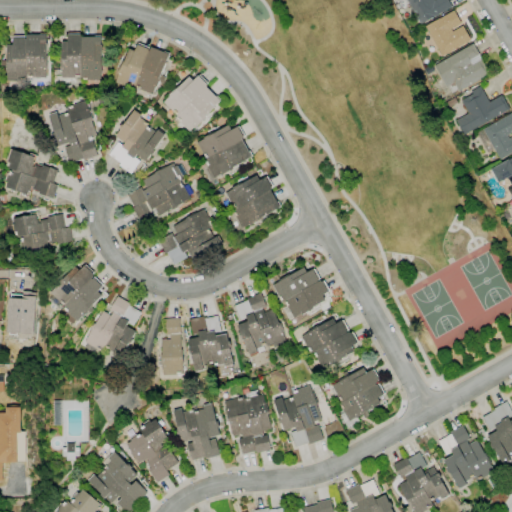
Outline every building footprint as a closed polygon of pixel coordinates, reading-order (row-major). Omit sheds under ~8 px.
[(421,24),(407,0),(448,0),(452,7),(421,24)] [(471,40),(442,57),(425,27),(454,10),(471,40)] [(82,80),(82,77),(63,78),(62,50),(63,50),(63,42),(68,42),(68,35),(70,35),(69,33),(79,33),(79,34),(81,34),(81,36),(82,36),(82,37),(96,37),(96,35),(101,35),(101,53),(102,53),(102,59),(106,59),(106,65),(102,65),(102,72),(102,79),(82,80)] [(28,81),(7,81),(7,71),(6,71),(6,66),(3,66),(3,59),(7,59),(7,56),(5,56),(5,48),(8,48),(8,45),(11,45),(11,39),(14,39),(14,36),(27,36),(27,35),(40,34),(45,34),(45,35),(46,35),(46,56),(48,56),(48,69),(47,69),(47,78),(28,78),(28,81)] [(153,94),(135,87),(134,89),(115,81),(123,61),(124,62),(130,49),(135,51),(138,44),(138,45),(139,43),(151,48),(151,47),(164,52),(171,54),(162,75),(166,77),(163,83),(159,82),(157,87),(156,86),(153,94)] [(452,93),(448,86),(447,87),(435,65),(473,43),(480,56),(471,60),(472,62),(481,57),(490,74),(459,91),(458,89),(452,93)] [(430,74),(426,68),(432,64),(436,71),(430,74)] [(190,131),(177,118),(178,116),(164,102),(170,96),(169,95),(179,85),(180,86),(190,77),(193,80),(199,75),(200,74),(208,82),(207,83),(208,84),(207,86),(221,100),(206,115),(206,116),(197,125),(190,131)] [(78,92),(74,87),(79,83),(83,88),(78,92)] [(470,131),(462,118),(469,114),(461,101),(473,94),(471,91),(480,86),(490,102),(502,95),(510,108),(477,128),(477,127),(470,131)] [(71,163),(66,149),(72,146),(71,142),(60,146),(50,116),(58,113),(59,115),(69,112),(68,107),(86,101),(98,135),(88,138),(90,142),(93,141),(98,155),(85,160),(84,159),(71,163)] [(132,174),(120,165),(122,163),(110,154),(119,142),(124,146),(127,143),(117,136),(122,129),(122,128),(126,122),(136,109),(143,114),(141,117),(150,124),(149,126),(157,132),(159,129),(166,135),(155,150),(156,151),(153,155),(153,154),(148,161),(139,154),(136,158),(141,161),(132,174)] [(511,152),(500,159),(494,148),(487,152),(476,133),(511,112),(511,132),(507,135),(509,138),(511,136),(511,152)] [(214,178),(205,161),(209,159),(199,142),(205,138),(204,137),(209,134),(210,136),(229,125),(232,130),(237,127),(238,127),(240,126),(245,137),(243,138),(244,139),(243,140),(252,157),(234,167),(234,168),(223,175),(222,174),(214,178)] [(54,198),(40,193),(34,191),(34,189),(33,189),(34,187),(32,186),(30,190),(28,195),(6,187),(8,181),(5,180),(8,173),(10,174),(11,169),(7,168),(8,166),(7,166),(8,162),(6,161),(11,149),(12,150),(13,149),(31,156),(31,154),(38,156),(36,162),(35,162),(34,166),(35,167),(36,165),(44,167),(44,165),(59,170),(55,183),(59,185),(54,198)] [(511,186),(507,178),(499,182),(498,180),(497,181),(491,171),(492,171),(491,170),(511,157),(511,186)] [(140,220),(133,208),(135,207),(128,195),(142,187),(144,191),(147,189),(143,181),(174,163),(176,166),(178,165),(178,166),(182,164),(187,173),(183,175),(184,176),(182,177),(184,180),(182,181),(191,198),(184,202),(185,203),(175,208),(174,207),(160,215),(158,211),(153,213),(152,213),(140,220)] [(243,228),(233,211),(236,210),(226,193),(232,189),(232,188),(241,183),(241,184),(257,175),(260,180),(266,177),(267,177),(268,177),(273,186),(272,186),(273,188),(270,189),(280,207),(281,206),(281,207),(274,211),(262,218),(251,225),(251,224),(243,228)] [(175,265),(168,253),(166,253),(159,241),(173,233),(174,237),(178,234),(174,226),(205,208),(215,225),(210,227),(215,237),(218,235),(223,244),(195,261),(188,250),(185,251),(188,257),(175,265)] [(24,251),(23,249),(22,249),(20,242),(23,242),(21,236),(17,237),(16,232),(13,232),(12,226),(14,225),(14,222),(16,222),(15,218),(31,215),(31,213),(39,212),(40,218),(37,219),(39,219),(40,223),(41,223),(40,221),(49,219),(48,217),(63,214),(66,228),(71,227),(74,241),(58,244),(58,242),(49,244),(49,246),(24,251)] [(74,324),(65,315),(68,312),(65,308),(66,307),(63,304),(60,307),(48,295),(77,266),(81,270),(86,265),(87,264),(96,273),(94,275),(95,277),(96,276),(104,284),(103,286),(104,287),(99,291),(103,295),(93,305),(94,306),(93,307),(95,310),(92,313),(90,310),(85,315),(78,321),(77,320),(74,324)] [(294,318),(285,301),(283,302),(273,285),(280,281),(280,279),(295,271),(296,272),(304,267),(307,272),(313,269),(313,270),(315,269),(320,279),(318,280),(319,282),(323,280),(323,281),(324,281),(329,290),(329,291),(323,294),(326,299),(313,306),(314,309),(303,315),(302,314),(294,318)] [(8,332),(11,298),(23,299),(24,291),(33,292),(37,293),(37,297),(34,334),(8,332)] [(251,356),(239,325),(249,321),(248,317),(241,320),(235,305),(248,300),(248,298),(261,293),(267,307),(264,308),(265,312),(274,309),(280,323),(281,322),(284,328),(282,328),(288,342),(276,347),(274,344),(270,345),(272,348),(269,349),(267,345),(264,346),(266,350),(259,353),(251,356)] [(121,360),(114,356),(115,355),(113,354),(114,352),(106,347),(103,352),(98,349),(96,353),(84,346),(86,342),(92,332),(90,331),(95,324),(96,325),(104,311),(112,315),(114,311),(111,310),(119,296),(131,303),(130,305),(143,312),(135,326),(129,323),(127,326),(137,332),(122,359),(121,359),(121,360)] [(197,372),(197,371),(196,371),(193,353),(191,353),(189,347),(191,347),(189,339),(200,337),(199,333),(193,334),(190,319),(204,316),(205,319),(219,316),(222,331),(216,333),(216,336),(229,333),(231,342),(232,347),(231,348),(235,365),(234,365),(234,366),(227,367),(227,366),(226,367),(225,364),(214,366),(214,365),(204,367),(205,369),(204,369),(204,370),(197,372)] [(165,375),(164,367),(163,365),(160,365),(160,360),(163,360),(163,356),(162,339),(168,339),(168,340),(171,339),(171,335),(167,335),(166,319),(181,318),(183,350),(184,350),(184,362),(183,362),(184,374),(165,375)] [(323,370),(314,353),(312,354),(302,336),(310,332),(310,331),(320,326),(333,319),(336,324),(343,320),(343,321),(344,320),(349,330),(348,331),(349,333),(351,331),(352,332),(353,332),(358,341),(357,342),(358,343),(352,346),(355,351),(342,358),(345,363),(339,367),(337,363),(331,366),(331,365),(323,370)] [(229,333),(225,323),(229,321),(233,331),(229,333)] [(349,428),(339,413),(344,410),(340,404),(342,402),(340,398),(337,400),(332,391),(335,389),(332,385),(345,377),(343,374),(347,371),(351,376),(364,368),(367,373),(373,369),(373,370),(374,370),(380,379),(379,380),(380,381),(377,382),(379,385),(379,384),(385,393),(384,394),(379,398),(381,402),(369,410),(368,411),(370,415),(366,418),(364,414),(358,417),(360,421),(349,428)] [(297,447),(292,433),(298,431),(297,427),(286,431),(283,423),(282,423),(280,419),(282,418),(275,400),(284,397),(285,400),(294,396),(292,392),(295,391),(294,389),(298,388),(298,389),(311,385),(323,419),(314,422),(316,426),(319,425),(325,439),(311,444),(310,442),(297,447)] [(244,454),(241,439),(244,438),(244,434),(234,436),(226,401),(245,397),(246,398),(247,398),(246,393),(259,390),(260,395),(265,394),(267,403),(268,403),(271,416),(270,416),(273,429),(264,431),(265,436),(269,435),(272,450),(258,453),(258,451),(244,454)] [(56,426),(55,402),(64,401),(64,426),(56,426)] [(511,462),(505,465),(505,464),(504,465),(494,448),(493,449),(490,444),(491,443),(488,437),(498,431),(496,427),(490,430),(483,417),(495,410),(494,408),(506,401),(511,411),(511,416),(510,417),(511,421),(511,456),(510,458),(511,460),(511,462)] [(193,460),(189,444),(195,442),(195,439),(183,442),(181,434),(180,434),(179,430),(180,430),(175,411),(176,411),(176,410),(182,408),(182,409),(184,409),(185,412),(195,409),(195,411),(206,408),(206,406),(206,405),(212,403),(213,404),(214,404),(217,418),(219,418),(221,424),(219,424),(222,435),(210,438),(211,441),(217,439),(222,455),(208,459),(207,457),(193,460)] [(0,481),(3,481),(2,462),(18,462),(18,461),(18,432),(21,432),(21,431),(21,405),(5,405),(5,410),(0,410),(0,481)] [(160,483),(151,469),(153,468),(149,462),(151,461),(150,459),(146,461),(145,460),(142,463),(141,462),(139,463),(137,460),(139,458),(129,444),(134,441),(133,440),(134,439),(133,438),(138,434),(139,435),(144,432),(142,430),(143,429),(142,427),(152,421),(153,422),(157,419),(170,438),(166,441),(167,442),(163,444),(164,445),(166,444),(170,450),(172,449),(181,463),(169,471),(172,475),(160,483)] [(461,489),(460,488),(451,473),(449,473),(446,468),(448,467),(444,461),(454,455),(452,452),(447,455),(439,441),(452,434),(451,432),(463,425),(470,439),(467,441),(469,444),(477,440),(495,471),(478,481),(475,476),(466,481),(467,484),(468,486),(461,489)] [(21,431),(25,431),(26,461),(18,461),(18,432),(21,432),(21,431)] [(69,461),(69,457),(65,457),(65,448),(69,448),(69,443),(77,443),(78,447),(82,447),(82,456),(78,456),(78,460),(69,461)] [(132,511),(128,511),(119,503),(124,498),(121,496),(113,504),(107,498),(107,499),(103,495),(104,494),(91,481),(91,480),(90,479),(96,474),(97,475),(99,477),(104,471),(100,466),(117,450),(130,465),(132,464),(135,467),(134,468),(140,475),(132,483),(134,485),(139,481),(150,493),(140,502),(141,504),(132,511)] [(424,511),(415,511),(400,484),(408,480),(405,476),(401,478),(394,465),(407,458),(407,459),(420,452),(428,466),(422,469),(424,473),(435,467),(438,473),(439,472),(442,477),(440,478),(450,494),(450,496),(443,500),(442,498),(438,501),(437,498),(432,501),(434,506),(424,511)] [(494,487),(490,481),(496,477),(500,483),(494,487)] [(351,511),(351,510),(359,506),(357,502),(353,504),(347,490),(360,484),(361,486),(374,480),(380,494),(375,496),(376,500),(387,495),(390,502),(392,502),(394,507),(392,508),(394,511),(351,511)] [(56,511),(63,503),(65,504),(68,499),(72,503),(75,499),(74,498),(78,492),(79,493),(80,493),(82,494),(85,490),(91,494),(96,497),(95,498),(99,500),(100,499),(106,504),(102,509),(101,508),(97,511),(99,511),(100,511),(101,511),(56,511)] [(305,511),(304,508),(318,505),(318,503),(332,499),(334,511),(305,511)]
